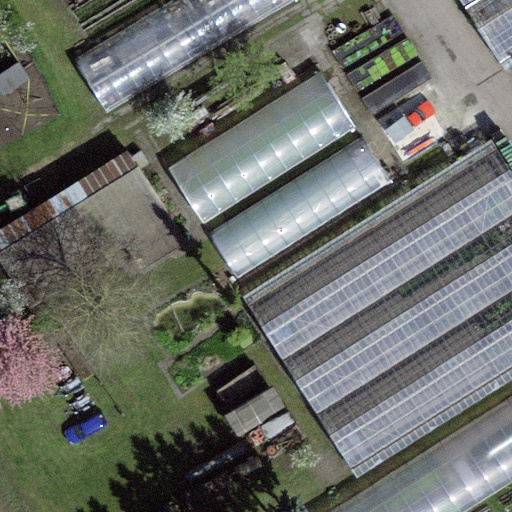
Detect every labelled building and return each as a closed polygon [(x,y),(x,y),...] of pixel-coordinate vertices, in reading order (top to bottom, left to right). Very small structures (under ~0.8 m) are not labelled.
[(169,0),(90,45),(120,97),(288,0),(169,0)] [(511,0),(459,0),(499,63),(511,55),(511,0)] [(241,263),(402,173),(340,62),(178,152),(241,263)] [(511,170),(496,146),(247,304),(350,468),(511,366),(511,170)] [(24,267),(115,225),(95,181),(4,222),(24,267)] [(511,429),(497,436),(509,464),(511,462),(511,429)] [(432,464),(355,511),(448,511),(458,506),(432,464)]
